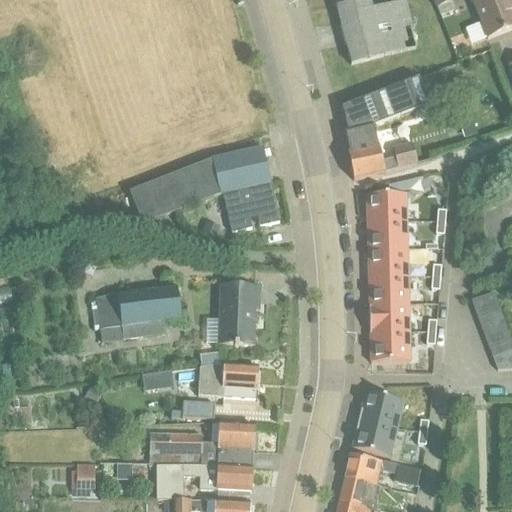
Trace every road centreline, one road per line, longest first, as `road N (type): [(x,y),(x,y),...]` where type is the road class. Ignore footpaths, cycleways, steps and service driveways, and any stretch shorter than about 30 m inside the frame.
road 1 (residential): [(0,253),(78,230),(243,258),(329,257)]
road 2 (tertiary): [(329,257),(310,144),(270,0)]
road 3 (residential): [(330,384),(511,383)]
road 4 (tertiary): [(304,511),(330,384)]
road 5 (tertiary): [(330,384),(329,257)]
